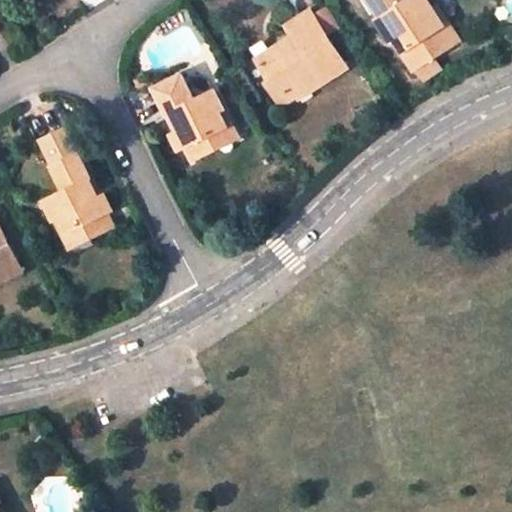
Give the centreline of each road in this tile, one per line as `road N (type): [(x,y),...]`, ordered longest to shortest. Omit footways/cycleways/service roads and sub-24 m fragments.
road 1 (residential): [(208,308),(304,236),(402,146),(475,100),(511,87)]
road 2 (residential): [(78,51),(208,308)]
road 3 (residential): [(0,380),(120,351),(208,308)]
